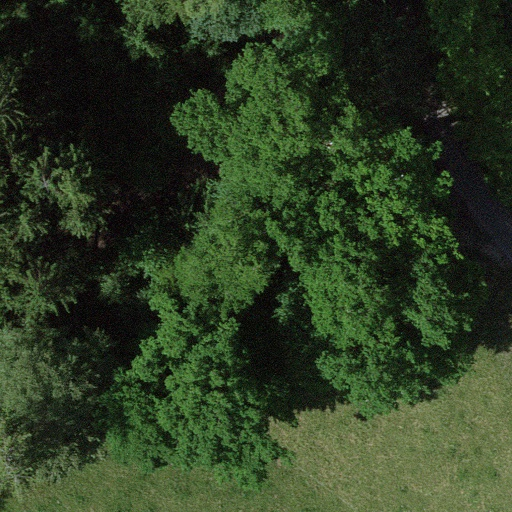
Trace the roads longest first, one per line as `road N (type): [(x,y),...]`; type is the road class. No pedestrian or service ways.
road 1 (track): [(493,215),(361,179),(199,170),(0,305)]
road 2 (unclassified): [(393,0),(434,138),(511,234)]
road 3 (track): [(199,170),(286,0)]
